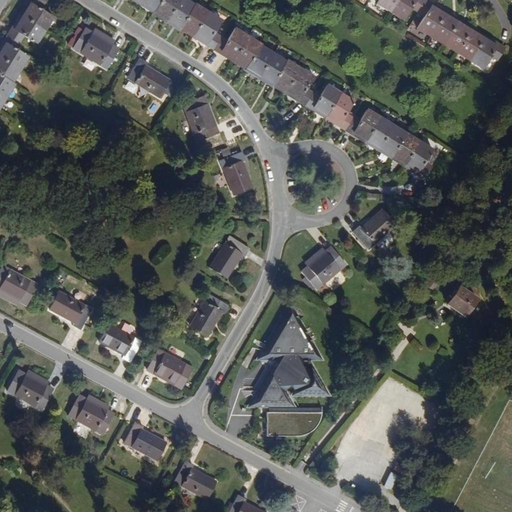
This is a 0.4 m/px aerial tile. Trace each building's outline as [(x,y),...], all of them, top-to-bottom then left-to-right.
[(25,9),(28,10),(20,23),(13,35),(10,34),(6,42),(18,49),(23,41),(35,49),(43,36),(50,24),(38,16),(43,7),(30,0),(25,9)] [(114,0),(120,4),(122,1),(135,9),(140,0),(114,0)] [(140,0),(135,9),(149,17),(159,0),(140,0)] [(159,0),(149,17),(148,19),(163,27),(178,1),(175,0),(159,0)] [(387,0),(383,8),(395,15),(403,2),(412,7),(416,0),(387,0)] [(427,0),(416,0),(412,7),(419,11),(411,24),(423,32),(438,6),(427,0)] [(190,9),(178,1),(163,27),(175,35),(176,33),(190,9)] [(452,14),(438,6),(423,32),(437,40),(452,14)] [(203,15),(191,7),(190,9),(176,33),(188,40),(203,15)] [(437,40),(451,48),(466,23),(452,14),(437,40)] [(201,49),(200,51),(207,55),(215,41),(209,37),(217,23),(203,15),(188,40),(201,49)] [(463,56),(478,30),(466,23),(451,48),(463,56)] [(493,35),(491,38),(478,30),(463,56),(476,64),(484,50),(492,55),(501,40),(493,35)] [(222,45),(215,41),(207,55),(214,59),(215,57),(226,64),(242,38),(230,31),(222,45)] [(113,50),(94,39),(86,34),(75,53),(107,72),(119,54),(113,50)] [(113,50),(115,47),(95,35),(94,39),(113,50)] [(255,45),(242,38),(226,64),(239,72),(254,47),(255,45)] [(0,56),(0,84),(10,90),(18,76),(25,64),(13,57),(18,49),(6,42),(1,50),(3,51),(0,56)] [(252,81),(268,56),(254,47),(239,72),(238,73),(252,81)] [(265,87),(279,63),(268,56),(252,81),(264,88),(265,87)] [(139,69),(142,64),(134,59),(121,81),(153,101),(164,84),(139,69)] [(294,68),(281,61),(279,63),(265,87),(278,95),(294,68)] [(290,102),(288,104),(294,108),(303,94),(297,90),(305,75),(294,68),(278,95),(290,102)] [(0,84),(0,114),(6,105),(13,92),(10,90),(0,84)] [(303,110),(317,119),(333,92),(319,84),(310,98),(303,94),(294,108),(302,113),(303,110)] [(337,114),(345,100),(333,92),(317,119),(329,126),(327,129),(335,133),(344,118),(337,114)] [(206,101),(203,103),(198,95),(180,107),(202,141),(221,130),(216,122),(218,120),(206,101)] [(155,101),(148,112),(154,115),(161,104),(155,101)] [(355,145),(356,143),(372,117),(360,110),(351,123),(344,118),(335,133),(355,145)] [(372,117),(356,143),(370,151),(386,125),(372,117)] [(370,151),(383,159),(399,133),(386,125),(370,151)] [(396,167),(411,140),(399,133),(383,159),(396,167)] [(416,162),(424,148),(411,140),(396,167),(408,175),(407,177),(416,181),(424,167),(416,162)] [(237,162),(242,160),(238,150),(215,158),(228,195),(247,189),(237,162)] [(363,252),(391,226),(377,211),(356,229),(353,226),(346,233),(363,252)] [(233,261),(238,252),(217,241),(198,274),(215,284),(229,259),(233,261)] [(310,294),(341,267),(324,250),(318,254),(299,271),(293,276),(310,294)] [(315,251),(296,268),(299,271),(318,254),(315,251)] [(431,294),(439,281),(430,276),(422,288),(431,294)] [(21,312),(31,293),(0,277),(0,301),(13,309),(21,312)] [(464,316),(474,299),(456,288),(446,305),(464,316)] [(200,300),(182,334),(197,342),(212,316),(216,319),(220,311),(200,300)] [(0,306),(12,313),(13,309),(0,301),(0,306)] [(74,340),(85,318),(53,301),(44,319),(67,331),(65,335),(74,340)] [(310,361),(291,329),(277,306),(266,326),(246,363),(254,362),(258,370),(237,410),(257,410),(258,416),(256,416),(256,440),(289,440),(292,439),(295,438),(300,433),(306,424),(307,420),(309,415),(309,409),(281,410),(278,403),(281,399),(317,397),(300,365),(302,361),(310,361)] [(126,373),(139,347),(106,330),(95,351),(118,364),(116,368),(126,373)] [(176,399),(187,378),(153,360),(143,381),(149,385),(148,387),(168,397),(169,395),(176,399)] [(29,384),(29,385),(21,381),(12,397),(47,415),(55,399),(48,395),(48,394),(29,384)] [(48,394),(50,391),(31,381),(29,384),(48,394)] [(87,408),(86,409),(79,405),(70,422),(104,440),(113,423),(107,419),(87,408)] [(107,419),(109,416),(88,405),(87,408),(107,419)] [(142,438),(144,434),(135,429),(124,448),(156,465),(164,450),(142,438)] [(190,474),(191,471),(183,466),(173,485),(201,501),(210,485),(190,474)] [(387,472),(381,486),(390,490),(396,476),(387,472)] [(253,511),(240,505),(241,502),(234,498),(226,511),(253,511)]
